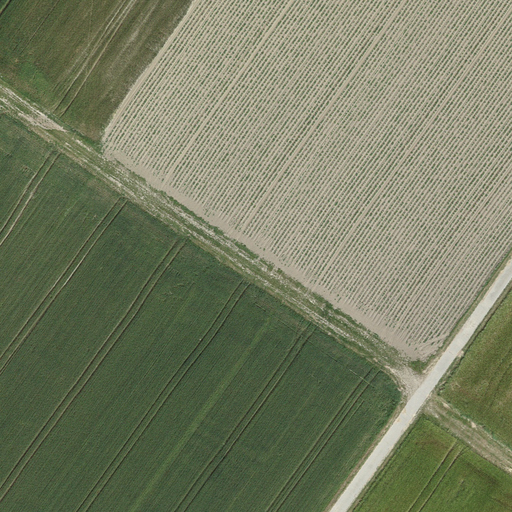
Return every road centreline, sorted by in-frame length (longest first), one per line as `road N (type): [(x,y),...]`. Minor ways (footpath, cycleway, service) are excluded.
road 1 (track): [(418,396),(0,80)]
road 2 (track): [(335,511),(511,268)]
